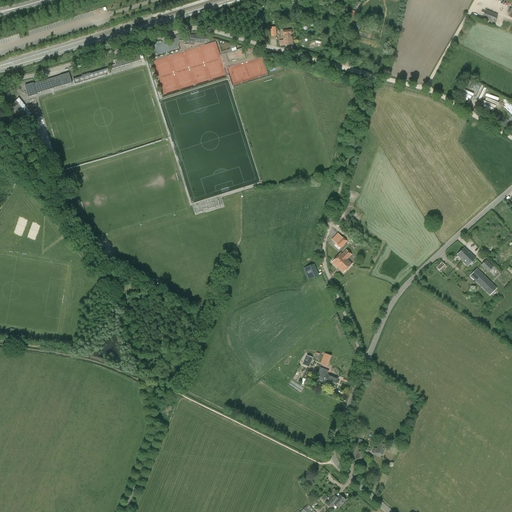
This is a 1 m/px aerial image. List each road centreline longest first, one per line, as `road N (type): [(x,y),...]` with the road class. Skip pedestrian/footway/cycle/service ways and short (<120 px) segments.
road 1 (unclassified): [(125,511),(154,431),(125,299),(0,134)]
road 2 (unclassified): [(0,83),(194,27),(323,62)]
road 3 (unclassified): [(363,364),(396,294),(511,185)]
road 4 (track): [(323,62),(425,89),(511,138)]
road 5 (unclassified): [(391,511),(332,455),(363,364)]
road 6 (track): [(373,76),(327,222)]
road 7 (unclassified): [(327,222),(322,257),(363,364)]
